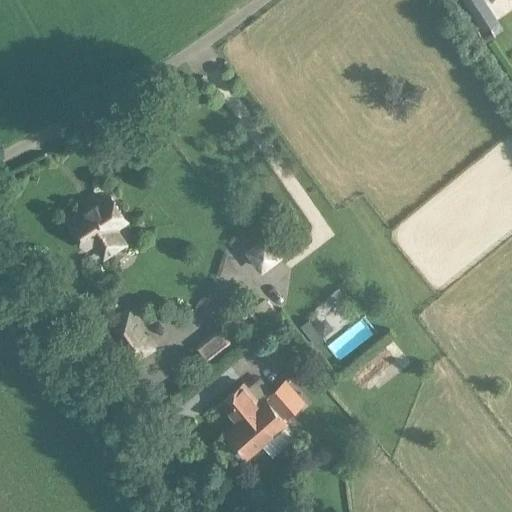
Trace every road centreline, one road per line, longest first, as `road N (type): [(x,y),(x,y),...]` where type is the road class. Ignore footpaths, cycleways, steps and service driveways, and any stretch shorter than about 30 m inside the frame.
road 1 (unclassified): [(231,511),(0,240)]
road 2 (unclassified): [(0,159),(164,68),(261,0)]
